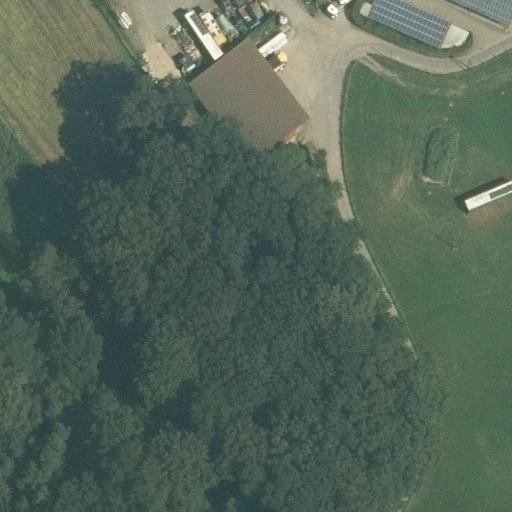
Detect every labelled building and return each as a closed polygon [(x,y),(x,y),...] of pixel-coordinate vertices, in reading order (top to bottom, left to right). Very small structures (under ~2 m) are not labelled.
[(451,30),(383,0),(376,0),(371,12),(364,9),(359,20),(439,56),(441,53),(449,33),(451,30)] [(436,0),(469,14),(475,0),(436,0)] [(511,0),(475,0),(469,14),(508,32),(511,23),(511,0)] [(466,41),(449,33),(441,53),(461,53),(466,41)] [(316,122),(256,44),(189,91),(249,173),(316,122)] [(511,119),(475,132),(479,144),(475,145),(479,156),(511,144),(511,119)]
